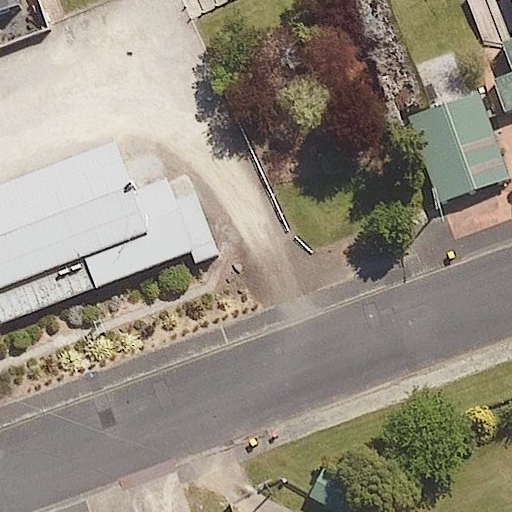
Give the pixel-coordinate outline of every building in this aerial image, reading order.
[(29,0),(0,0),(0,42),(39,28),(29,0)] [(511,46),(508,48),(511,58),(511,78),(498,84),(510,115),(511,114),(511,46)] [(511,181),(511,179),(482,97),(414,122),(445,206),(511,181)] [(185,135),(0,203),(0,303),(13,338),(204,267),(187,220),(213,210),(185,135)] [(336,511),(373,511),(381,498),(328,471),(313,500),(336,511)]
